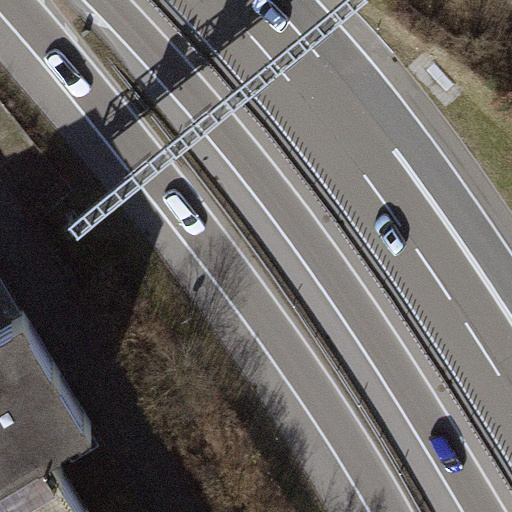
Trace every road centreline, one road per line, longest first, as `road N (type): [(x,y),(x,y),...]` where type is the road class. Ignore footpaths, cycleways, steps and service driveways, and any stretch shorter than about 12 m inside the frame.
road 1 (motorway): [(108,0),(305,232),(486,511)]
road 2 (motorway): [(14,0),(238,279),(392,511)]
road 3 (motorway): [(511,394),(378,158)]
road 4 (motorway): [(378,158),(226,0)]
road 5 (motorway): [(511,289),(378,158)]
